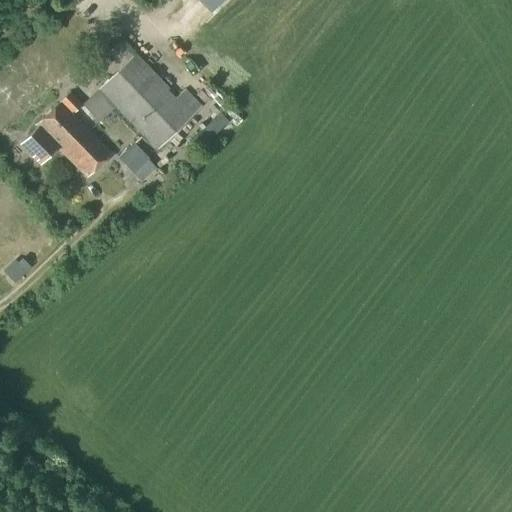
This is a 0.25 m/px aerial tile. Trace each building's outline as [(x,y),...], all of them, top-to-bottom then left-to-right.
[(195,0),(208,12),(219,0),(195,0)] [(122,66),(99,89),(115,106),(110,111),(136,139),(151,154),(192,115),(176,98),(134,54),(133,56),(122,66)] [(69,93),(60,101),(36,125),(38,127),(20,144),(40,164),(57,147),(87,177),(111,153),(72,114),(81,105),(69,93)] [(148,160),(132,143),(117,157),(133,174),(148,160)] [(147,168),(124,192),(135,202),(158,177),(147,168)]
